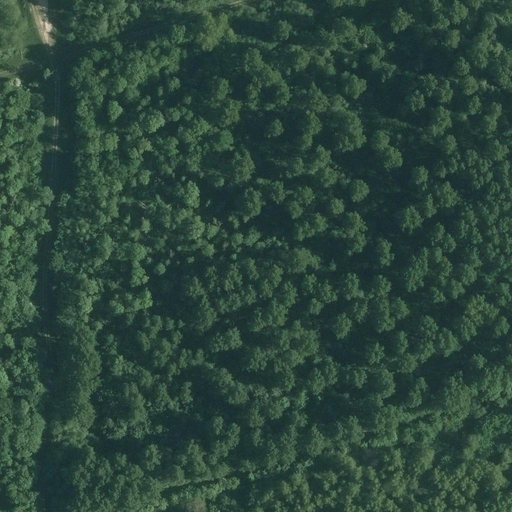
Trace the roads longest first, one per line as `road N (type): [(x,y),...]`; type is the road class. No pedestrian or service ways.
road 1 (track): [(43,511),(58,59)]
road 2 (track): [(251,0),(0,76)]
